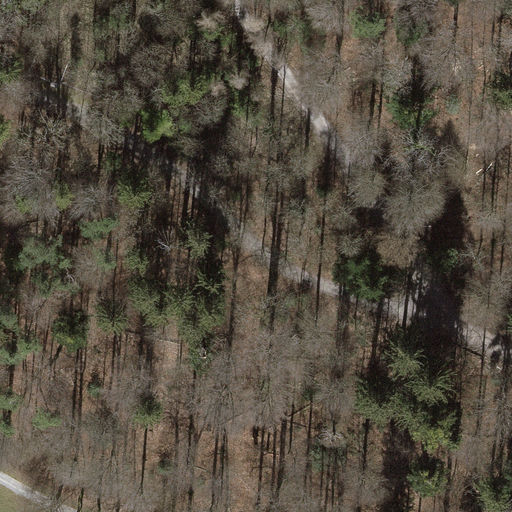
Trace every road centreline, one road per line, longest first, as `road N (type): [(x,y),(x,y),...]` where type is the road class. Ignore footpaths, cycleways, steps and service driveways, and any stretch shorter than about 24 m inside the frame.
road 1 (track): [(0,79),(128,136),(278,273),(473,325),(511,345)]
road 2 (track): [(234,0),(473,325)]
